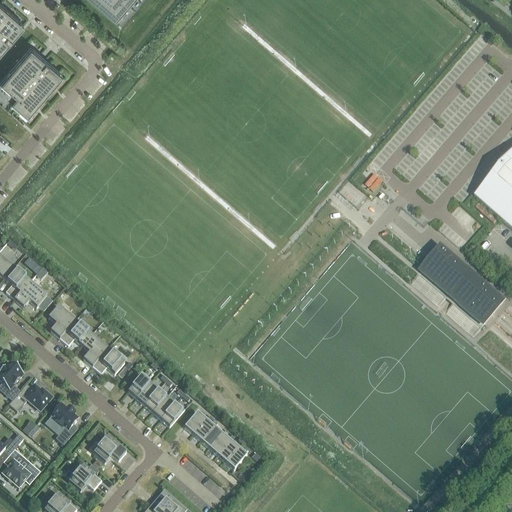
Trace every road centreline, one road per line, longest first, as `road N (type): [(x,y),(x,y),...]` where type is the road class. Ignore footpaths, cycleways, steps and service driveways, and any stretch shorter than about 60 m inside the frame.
road 1 (residential): [(104,511),(155,452),(0,317)]
road 2 (residential): [(0,181),(100,63),(41,12)]
